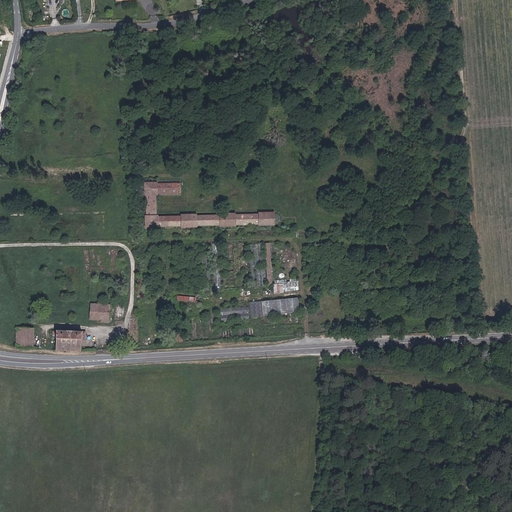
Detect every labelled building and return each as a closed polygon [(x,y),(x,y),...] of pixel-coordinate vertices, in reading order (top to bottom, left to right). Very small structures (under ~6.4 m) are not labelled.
[(182,198),(182,188),(158,189),(158,187),(146,187),(146,200),(147,200),(148,220),(146,220),(147,233),(159,232),(159,231),(183,230),(183,232),(198,232),(198,230),(221,229),(221,231),(237,231),(237,229),(260,229),(260,230),(275,230),(275,217),(260,218),(260,219),(236,220),(236,218),(221,218),(221,220),(197,221),(197,219),(182,219),(182,221),(159,222),(159,220),(157,220),(157,199),(158,200),(158,198),(182,198)] [(223,294),(220,248),(212,249),(216,294),(223,294)] [(214,294),(210,249),(203,249),(207,295),(214,294)] [(300,295),(299,284),(291,284),(292,289),(288,289),(287,284),(276,285),(276,289),(284,288),(284,296),(300,295)] [(284,296),(284,288),(276,289),(274,289),(275,298),(285,298),(284,296)] [(300,317),(299,303),(263,306),(264,320),(300,317)] [(102,322),(110,323),(111,308),(111,304),(92,304),(91,319),(102,319),(102,322)] [(264,321),(263,306),(250,307),(252,323),(264,321)] [(250,324),(249,312),(221,314),(223,327),(250,324)] [(16,327),(15,346),(32,347),(33,328),(16,327)] [(55,340),(55,349),(81,351),(81,343),(85,343),(85,334),(52,331),(52,339),(55,340)]
